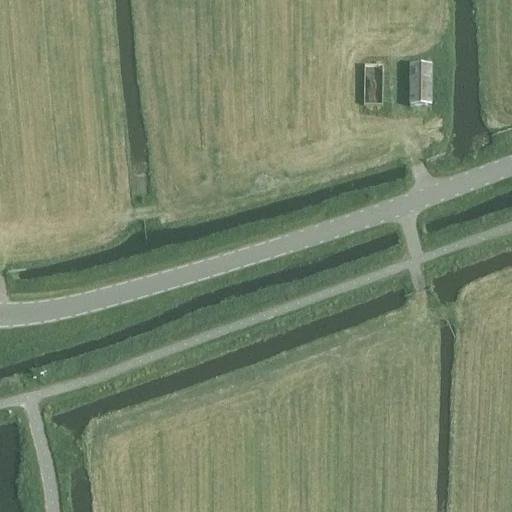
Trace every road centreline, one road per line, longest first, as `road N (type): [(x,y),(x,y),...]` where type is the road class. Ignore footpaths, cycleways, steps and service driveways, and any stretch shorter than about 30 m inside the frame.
road 1 (tertiary): [(511,168),(255,259),(91,305),(0,319)]
road 2 (track): [(310,0),(330,114),(404,141),(432,197)]
